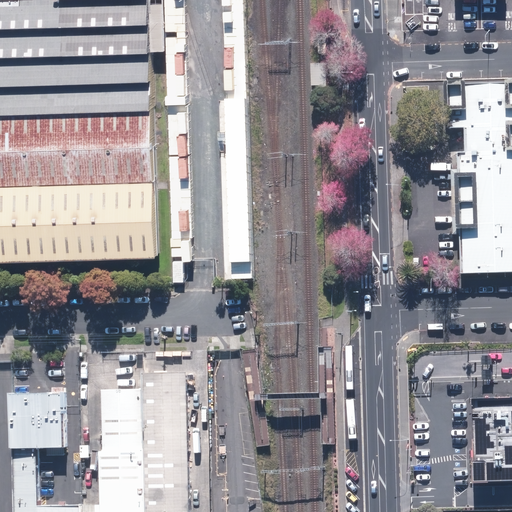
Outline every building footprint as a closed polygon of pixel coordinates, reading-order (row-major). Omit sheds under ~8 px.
[(0,0),(0,116),(152,113),(150,53),(148,0),(0,0)] [(162,0),(148,0),(150,53),(164,52),(162,0)] [(319,60),(313,60),(314,86),(320,86),(329,86),(329,60),(319,60)] [(460,151),(464,275),(511,273),(511,79),(451,82),(453,127),(468,127),(469,151),(460,151)] [(209,91),(209,101),(228,100),(250,99),(250,81),(228,82),(228,91),(209,91)] [(191,84),(170,85),(171,102),(191,101),(191,84)] [(192,103),(171,104),(171,153),(192,153),(192,103)] [(0,185),(153,181),(152,113),(0,116),(0,185)] [(194,155),(173,155),(173,236),(194,236),(194,155)] [(153,181),(0,185),(0,262),(155,258),(153,181)] [(243,232),(224,232),(224,279),(244,279),(243,232)] [(195,246),(174,246),(174,255),(195,255),(195,246)] [(186,259),(176,259),(176,280),(186,280),(186,259)] [(493,354),(484,355),(484,364),(493,363),(493,354)] [(493,368),(484,368),(484,377),(493,377),(493,368)] [(144,511),(197,511),(196,369),(143,370),(143,395),(144,511)] [(68,455),(66,390),(14,391),(16,450),(16,456),(42,455),(68,455)] [(482,395),(474,395),(474,412),(476,454),(476,479),(499,479),(511,478),(511,394),(502,395),(492,395),(482,395)] [(101,511),(144,511),(143,395),(100,395),(101,509),(101,511)] [(16,511),(81,511),(82,505),(43,506),(42,455),(16,456),(16,511)] [(100,472),(83,472),(83,493),(100,492),(100,472)]
